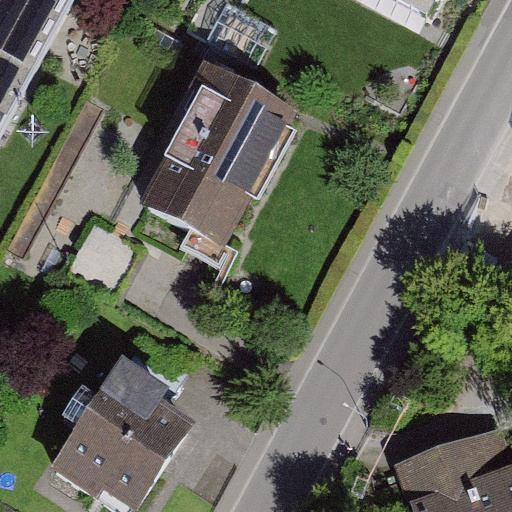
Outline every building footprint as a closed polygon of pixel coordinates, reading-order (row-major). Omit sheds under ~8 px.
[(0,0),(0,140),(67,13),(41,0),(0,0)] [(280,137),(193,95),(129,227),(215,269),(280,137)] [(151,262),(96,235),(69,288),(125,315),(151,262)] [(90,511),(143,511),(192,435),(110,385),(47,486),(90,511)] [(511,511),(511,480),(485,490),(471,454),(401,479),(412,511),(511,511)]
